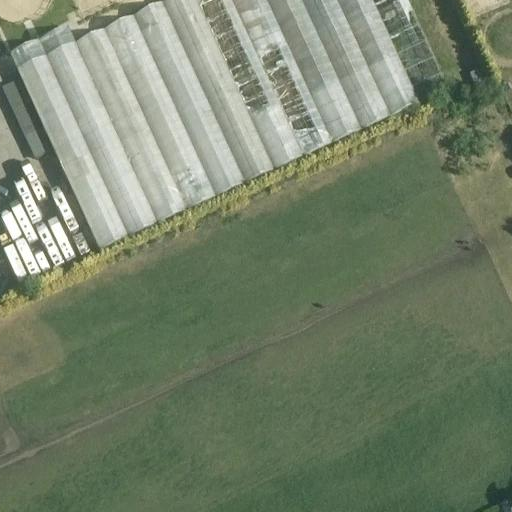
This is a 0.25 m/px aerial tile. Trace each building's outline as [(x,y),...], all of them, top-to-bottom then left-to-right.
[(67,47),(17,64),(86,264),(232,213),(233,207),(221,173),(202,180),(211,180),(210,189),(194,187),(183,155),(205,147),(207,125),(379,142),(376,134),(365,138),(368,116),(362,98),(363,84),(371,85),(381,111),(388,109),(407,111),(388,55),(412,47),(395,0),(183,0),(165,6),(161,50),(153,29),(133,36),(131,54),(67,47)] [(19,102),(5,108),(22,151),(36,145),(19,102)] [(32,178),(29,165),(0,173),(0,185),(0,187),(32,178)] [(33,180),(0,187),(0,192),(1,198),(35,190),(33,180)] [(511,511),(511,505),(510,501),(499,507),(501,511),(511,511)]
